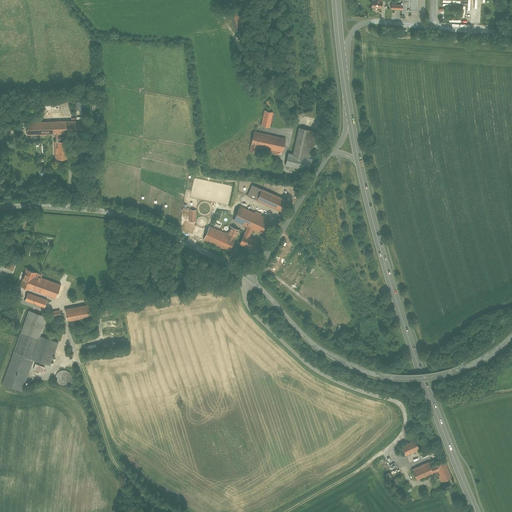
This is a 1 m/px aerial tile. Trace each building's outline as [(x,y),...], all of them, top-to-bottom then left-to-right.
[(417,0),(403,0),(403,5),(391,4),(391,9),(403,10),(402,13),(408,14),(408,10),(417,10),(417,0)] [(239,14),(230,17),(234,31),(243,29),(239,14)] [(276,73),(269,75),(273,86),(280,84),(276,73)] [(58,98),(45,100),(46,110),(59,108),(58,98)] [(265,110),(262,124),(270,126),(273,112),(265,110)] [(87,120),(27,121),(27,134),(88,133),(87,120)] [(316,131),(299,127),(293,154),(288,153),(286,165),(309,169),(312,158),(310,157),(316,131)] [(285,138),(254,131),(250,150),(256,151),(257,146),(282,152),(285,138)] [(67,140),(55,141),(55,158),(67,158),(67,140)] [(82,181),(73,183),(74,191),(84,189),(82,181)] [(252,184),(247,195),(279,209),(284,198),(252,184)] [(234,220),(247,226),(253,229),(262,233),(268,219),(240,206),(234,220)] [(210,225),(204,239),(229,250),(238,229),(231,226),(227,233),(210,225)] [(247,226),(239,244),(253,250),(258,239),(250,235),(253,229),(247,226)] [(0,268),(12,273),(16,262),(0,256),(0,268)] [(26,268),(20,285),(56,298),(61,284),(41,276),(42,274),(26,268)] [(27,292),(25,300),(44,307),(47,299),(27,292)] [(90,304),(65,309),(67,321),(92,317),(90,304)] [(47,316),(28,310),(2,384),(21,391),(33,359),(50,365),(58,342),(40,335),(47,316)] [(45,366),(35,363),(33,369),(43,372),(45,366)] [(57,383),(59,384),(61,385),(64,385),(66,385),(68,383),(70,381),(71,378),(70,376),(69,373),(68,371),(65,370),(63,370),(60,370),(58,372),(56,373),(55,376),(55,378),(56,381),(57,383)] [(415,439),(400,446),(405,455),(419,449),(415,439)] [(428,461),(411,469),(417,480),(432,473),(436,472),(440,482),(451,477),(444,460),(430,466),(428,461)]
